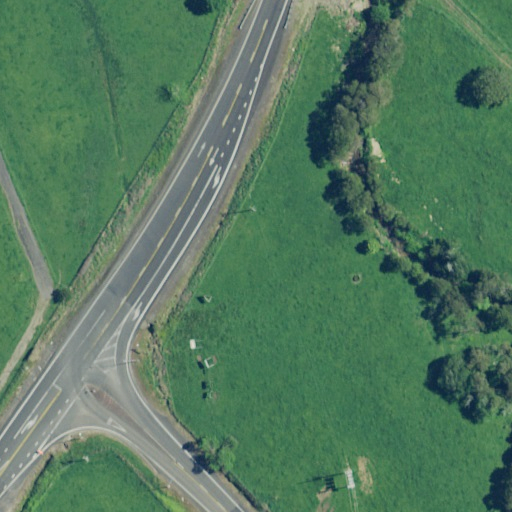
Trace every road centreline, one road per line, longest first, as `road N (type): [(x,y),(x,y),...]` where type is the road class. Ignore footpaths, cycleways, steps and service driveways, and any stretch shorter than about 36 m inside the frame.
road 1 (primary): [(224,115),(200,203),(127,327),(120,367),(132,423)]
road 2 (primary): [(224,115),(66,376)]
road 3 (primary): [(225,511),(132,423)]
road 4 (primary): [(273,0),(224,115)]
